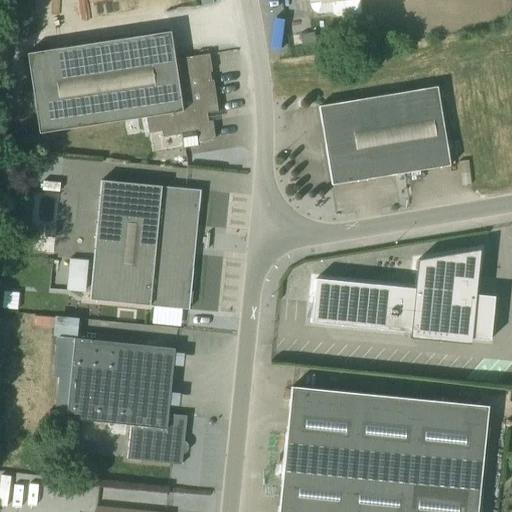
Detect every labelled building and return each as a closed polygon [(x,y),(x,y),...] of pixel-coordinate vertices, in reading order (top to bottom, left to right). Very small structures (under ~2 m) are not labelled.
[(308,0),(311,16),(360,10),(358,0),(308,0)] [(168,34),(25,56),(37,135),(145,119),(147,134),(160,133),(161,138),(194,133),(196,143),(213,141),(211,122),(206,123),(205,115),(216,113),(208,55),(172,61),(168,34)] [(319,108),(331,186),(448,167),(436,90),(319,108)] [(197,191),(98,182),(87,301),(186,310),(197,191)] [(415,292),(313,280),(309,323),(408,334),(408,340),(467,345),(469,340),(488,340),(492,299),(472,297),(476,252),(414,263),(413,271),(418,272),(415,292)] [(86,262),(68,260),(65,292),(83,294),(86,262)] [(165,416),(171,353),(137,350),(138,339),(96,335),(95,343),(75,341),(77,319),(53,317),(51,338),(56,339),(52,378),(57,379),(53,419),(129,426),(126,460),(181,465),(186,418),(165,416)] [(474,511),(484,408),(291,390),(279,511),(474,511)] [(95,428),(82,426),(80,443),(93,444),(95,428)]
